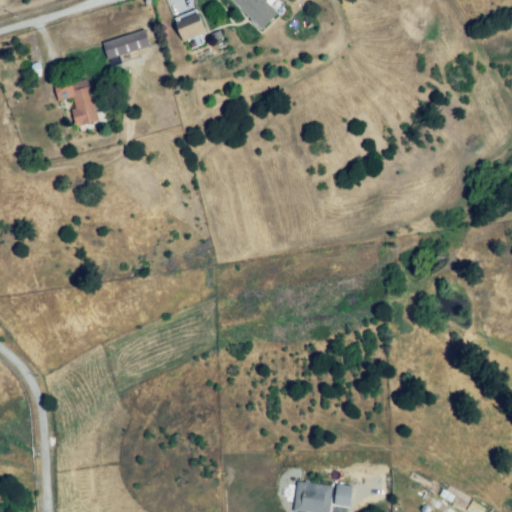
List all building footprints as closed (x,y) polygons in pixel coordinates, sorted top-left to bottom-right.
[(221,0),(263,0),(276,11),(258,32),(221,0)] [(180,42),(174,26),(199,17),(204,33),(180,42)] [(111,59),(107,45),(145,36),(148,50),(111,59)] [(97,120),(88,86),(78,88),(68,91),(64,76),(49,80),(55,102),(69,98),(76,125),(97,120)] [(291,511),(295,483),(331,488),(326,511),(291,511)] [(332,505),(337,484),(353,488),(348,509),(332,505)]
